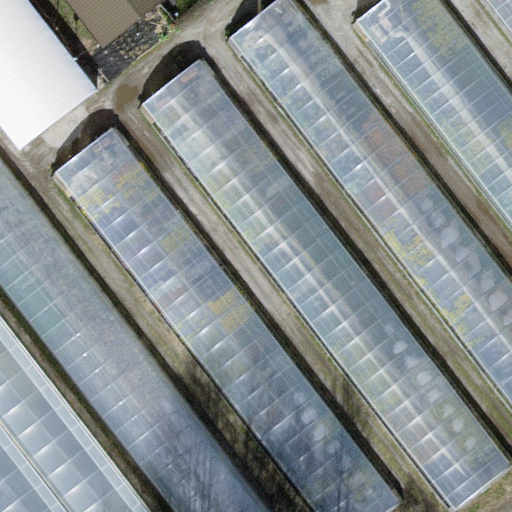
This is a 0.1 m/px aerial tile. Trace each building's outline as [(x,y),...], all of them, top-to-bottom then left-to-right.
[(0,0),(0,123),(10,139),(93,87),(37,0),(0,0)] [(68,0),(106,48),(167,0),(68,0)] [(288,0),(283,0),(147,102),(455,511),(461,511),(511,474),(511,0),(393,0),(327,50),(288,0)] [(117,134),(57,183),(314,511),(399,511),(407,505),(117,134)] [(267,511),(0,162),(0,280),(177,511),(267,511)] [(153,511),(0,313),(0,511),(153,511)]
